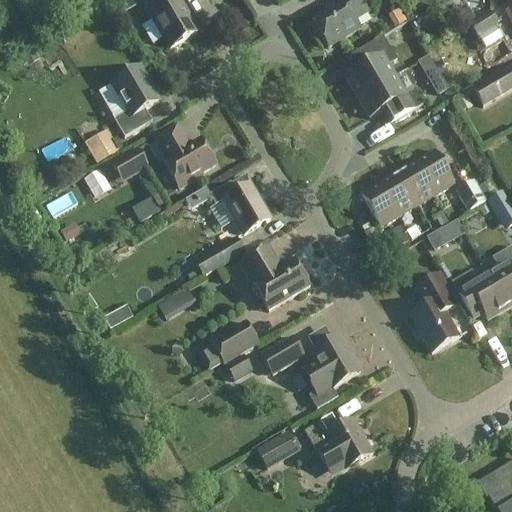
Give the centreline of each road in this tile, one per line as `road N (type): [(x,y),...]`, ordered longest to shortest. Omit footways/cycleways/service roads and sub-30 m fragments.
road 1 (residential): [(443,430),(303,204)]
road 2 (residential): [(339,161),(341,139),(283,44),(226,76),(229,90)]
road 3 (residential): [(303,204),(288,192),(229,90)]
